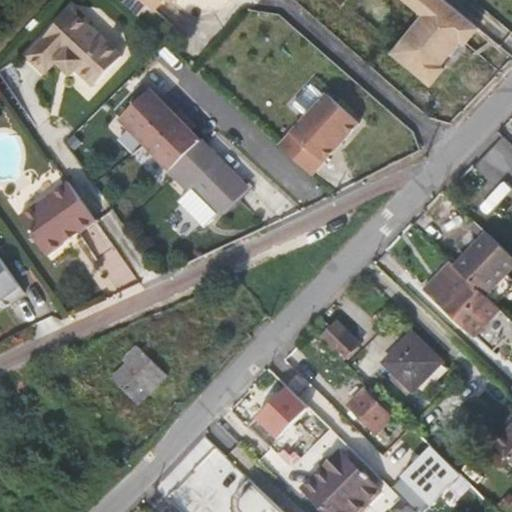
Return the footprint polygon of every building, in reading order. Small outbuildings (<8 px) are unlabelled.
[(115,46),(66,0),(62,0),(20,46),(38,63),(49,52),(53,56),(59,50),(69,60),(87,76),(115,46)] [(142,0),(125,0),(125,1),(141,15),(149,6),(142,0)] [(142,0),(149,6),(156,11),(166,0),(173,6),(178,0),(142,0)] [(467,43),(480,27),(447,0),(411,0),(419,6),(418,7),(419,9),(429,17),(397,56),(432,85),(445,69),(441,66),(463,40),(467,43)] [(59,50),(53,56),(64,66),(69,60),(59,50)] [(278,144),(310,173),(359,120),(328,91),(278,144)] [(123,119),(148,145),(183,111),(172,100),(166,105),(152,92),(123,119)] [(148,145),(175,174),(204,145),(188,128),(194,123),(183,111),(148,145)] [(247,189),(204,145),(175,174),(193,192),(182,202),(206,228),(221,213),(222,214),(247,189)] [(92,212),(64,173),(15,208),(43,247),(92,212)] [(477,238),(452,264),(456,268),(483,293),(511,261),(511,257),(474,222),(467,229),(477,238)] [(28,295),(2,257),(0,258),(0,305),(3,303),(9,299),(14,305),(28,295)] [(426,291),(431,295),(456,268),(452,264),(426,291)] [(456,268),(431,295),(467,329),(493,302),(483,293),(456,268)] [(14,305),(9,299),(3,303),(7,310),(14,305)] [(493,302),(483,313),(497,327),(507,316),(493,302)] [(360,345),(337,323),(323,337),(346,359),(360,345)] [(412,334),(396,350),(401,355),(417,339),(412,334)] [(449,369),(417,339),(401,355),(396,350),(384,363),(414,392),(432,374),(438,380),(449,369)] [(167,376),(138,347),(124,361),(128,365),(114,378),(139,403),(146,397),(153,403),(166,391),(160,383),(167,376)] [(289,385),(257,418),(281,439),(312,406),(289,385)] [(392,417),(365,391),(350,406),(376,432),(392,417)] [(229,413),(220,423),(240,442),(251,430),(233,413),(229,413)] [(511,427),(497,443),(511,457),(511,427)] [(427,445),(413,431),(398,445),(412,460),(427,445)] [(327,511),(360,511),(382,490),(341,451),(304,490),(327,511)] [(288,511),(256,480),(229,508),(233,511),(288,511)] [(412,494),(399,506),(405,511),(419,511),(424,507),(412,494)] [(511,511),(511,496),(509,494),(499,505),(506,511),(511,511)]
